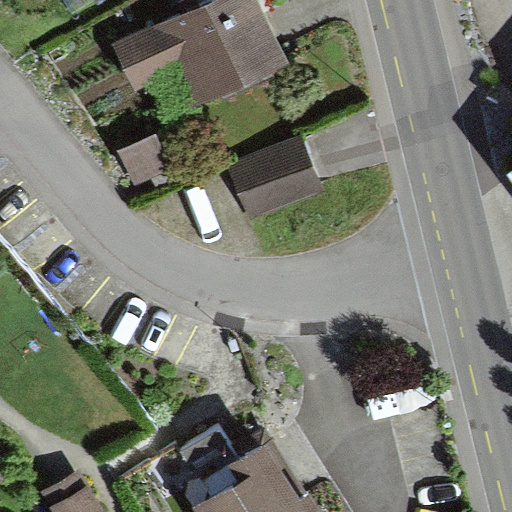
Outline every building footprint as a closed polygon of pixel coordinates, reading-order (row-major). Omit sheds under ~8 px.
[(189,0),(117,38),(140,82),(176,63),(193,96),(288,47),(263,0),(189,0)] [(117,146),(132,179),(173,161),(157,127),(117,146)] [(304,129),(226,161),(247,211),(325,178),(304,129)] [(511,146),(503,153),(511,165),(511,146)] [(219,418),(181,443),(190,457),(228,432),(219,418)] [(232,449),(242,464),(197,492),(209,511),(329,511),(308,479),(300,484),(264,429),(232,449)] [(0,465),(9,459),(0,445),(0,465)] [(43,486),(59,511),(108,511),(78,464),(43,486)]
